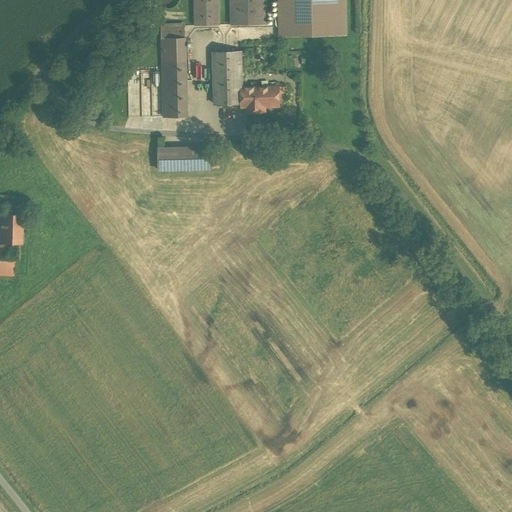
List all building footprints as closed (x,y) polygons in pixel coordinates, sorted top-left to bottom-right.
[(154,0),(155,0),(156,3),(158,5),(161,7),(164,8),(167,8),(170,8),(173,7),(176,5),(178,3),(179,0),(154,0)] [(221,0),(193,0),(195,27),(223,26),(221,0)] [(271,0),(233,0),(234,25),(272,23),(271,0)] [(345,0),(277,0),(278,36),(346,35),(345,0)] [(190,39),(163,40),(165,118),(191,117),(190,39)] [(244,53),(216,53),(217,106),(245,105),(244,87),(244,53)] [(278,86),(244,87),(245,106),(247,106),(247,112),(265,111),(265,105),(279,105),(278,86)] [(218,146),(161,149),(161,171),(219,169),(218,146)] [(28,217),(6,216),(4,247),(0,246),(0,274),(15,276),(17,247),(27,247),(28,217)]
